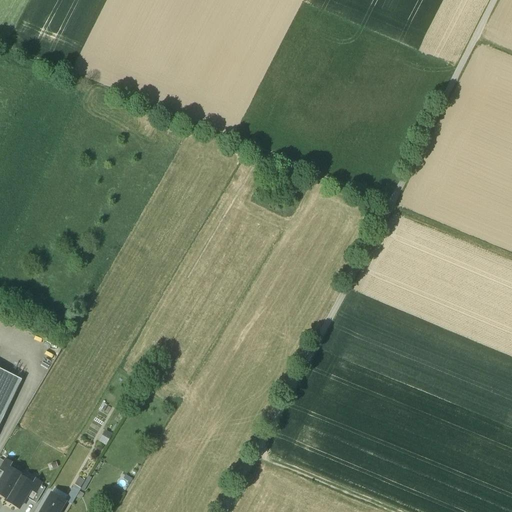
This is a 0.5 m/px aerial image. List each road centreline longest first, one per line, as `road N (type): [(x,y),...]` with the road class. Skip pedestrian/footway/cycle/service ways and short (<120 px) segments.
road 1 (track): [(494,0),(223,511)]
road 2 (track): [(0,48),(511,261)]
